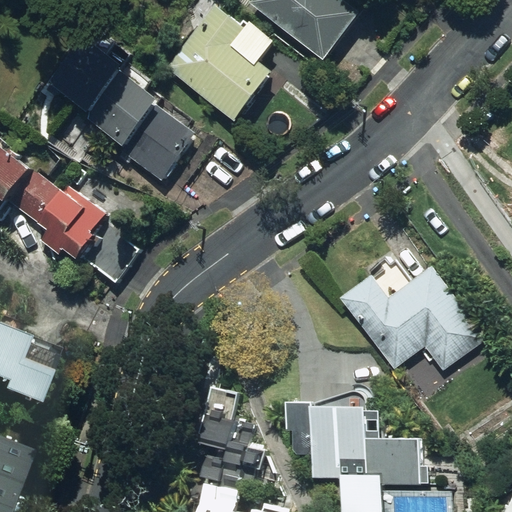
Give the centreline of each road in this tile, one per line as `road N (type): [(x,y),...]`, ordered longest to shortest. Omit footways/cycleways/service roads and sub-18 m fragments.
road 1 (residential): [(503,0),(406,107),(169,292),(144,334),(100,511)]
road 2 (unknown): [(406,107),(511,235)]
